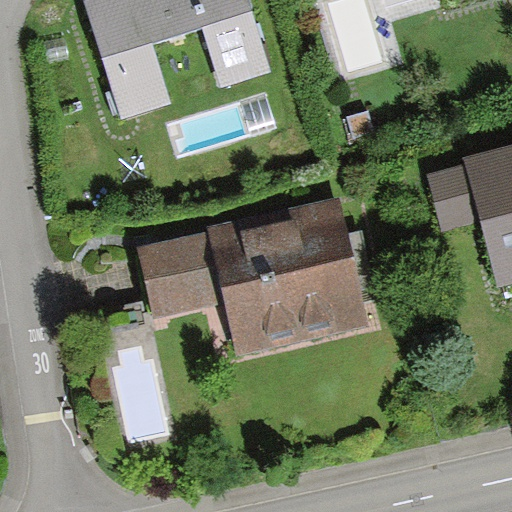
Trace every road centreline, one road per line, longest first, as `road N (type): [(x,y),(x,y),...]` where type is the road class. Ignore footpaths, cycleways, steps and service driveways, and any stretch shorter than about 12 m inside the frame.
road 1 (residential): [(63,511),(0,126)]
road 2 (tertiary): [(360,511),(511,478)]
